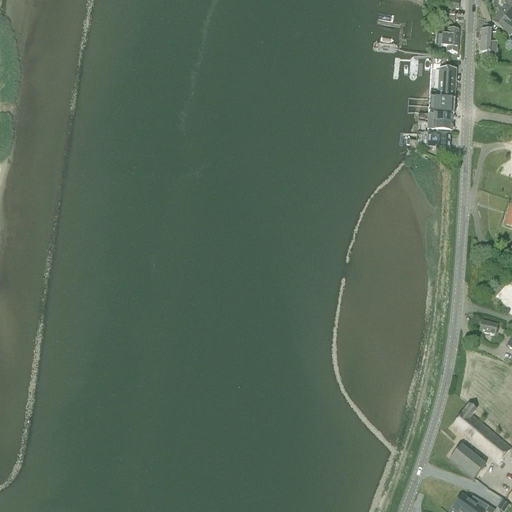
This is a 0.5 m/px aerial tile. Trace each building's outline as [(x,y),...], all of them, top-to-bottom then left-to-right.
[(446,0),(446,9),(458,10),(458,0),(446,0)] [(511,12),(505,6),(492,22),(498,27),(510,37),(511,34),(511,12)] [(440,48),(447,48),(446,54),(457,55),(459,31),(448,30),(447,36),(441,35),(440,48)] [(479,54),(485,54),(485,57),(495,57),(495,44),(489,44),(490,32),(481,32),(479,54)] [(439,70),(437,100),(454,101),(455,71),(439,70)] [(429,99),(428,115),(449,117),(453,117),(454,101),(437,100),(429,99)] [(428,115),(427,123),(452,124),(452,122),(454,121),(454,119),(452,118),(453,117),(449,117),(428,115)] [(427,130),(428,130),(451,132),(452,131),(453,130),(453,128),(452,127),(452,124),(427,123),(427,130)] [(427,134),(427,148),(436,148),(435,152),(439,152),(440,153),(443,153),(445,152),(448,152),(449,135),(437,134),(437,135),(427,134)] [(481,322),(478,332),(494,337),(497,326),(481,322)] [(475,411),(468,405),(451,427),(497,466),(511,449),(471,416),(475,411)] [(473,480),(474,479),(485,466),(460,446),(449,460),(473,480)] [(461,495),(451,510),(453,511),(452,511),(483,511),(487,507),(479,502),(477,505),(461,495)]
